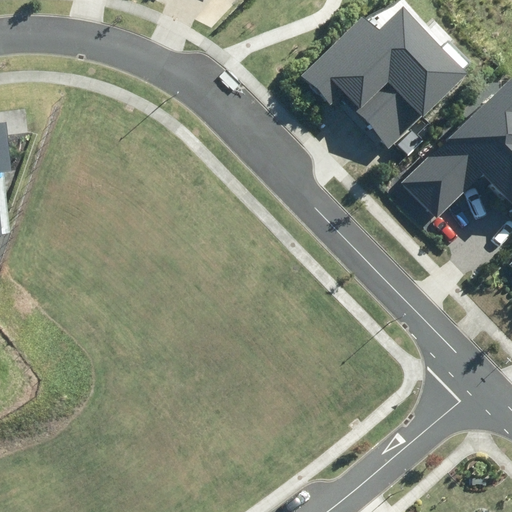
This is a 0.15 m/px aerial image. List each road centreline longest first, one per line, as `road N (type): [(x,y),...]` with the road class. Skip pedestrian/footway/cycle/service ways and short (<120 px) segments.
road 1 (residential): [(0,39),(84,39),(176,71),(225,102),(480,379)]
road 2 (residential): [(299,511),(480,379)]
